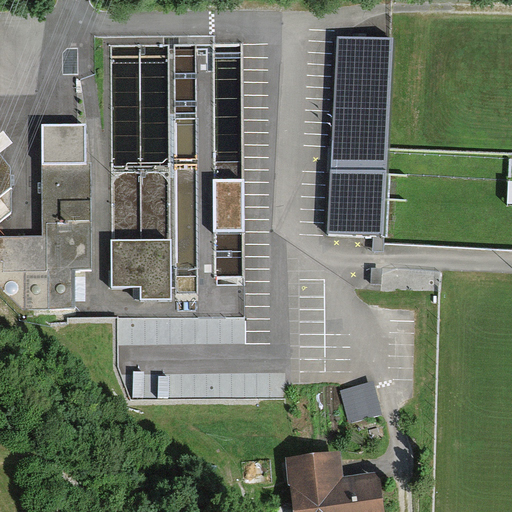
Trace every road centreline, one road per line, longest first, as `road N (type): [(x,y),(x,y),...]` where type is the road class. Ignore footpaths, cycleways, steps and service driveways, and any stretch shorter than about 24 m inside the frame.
road 1 (residential): [(78,0),(79,36),(275,34),(257,375)]
road 2 (track): [(275,34),(372,12),(511,11)]
road 3 (track): [(117,511),(90,486),(0,458)]
